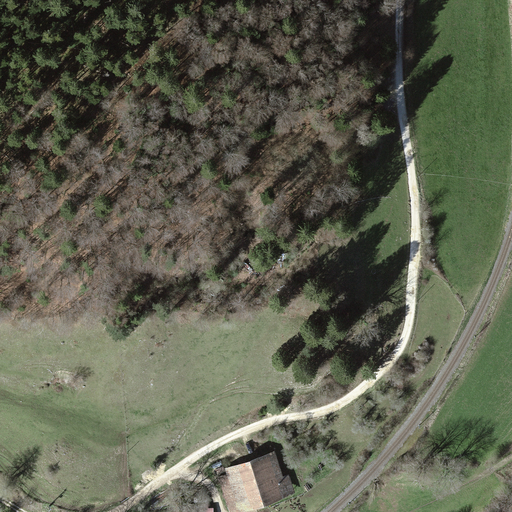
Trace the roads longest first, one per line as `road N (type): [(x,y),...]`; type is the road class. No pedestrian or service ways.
road 1 (track): [(398,0),(394,31),(416,243),(412,305),(395,364),(339,404),(234,435),(112,511)]
road 2 (track): [(245,284),(282,271),(301,250),(372,106),(400,91)]
